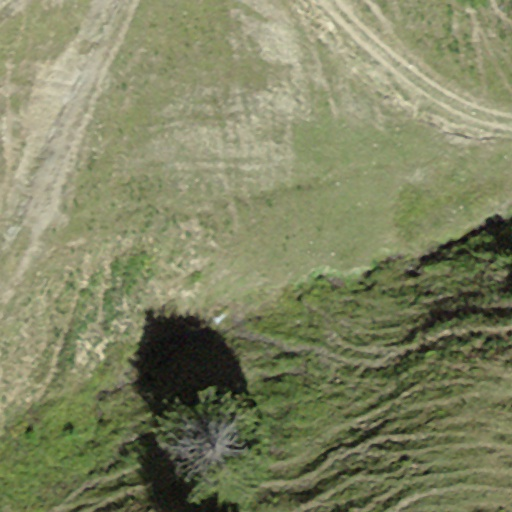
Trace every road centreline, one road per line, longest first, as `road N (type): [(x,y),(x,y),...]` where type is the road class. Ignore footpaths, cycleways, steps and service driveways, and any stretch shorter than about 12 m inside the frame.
road 1 (track): [(0,284),(36,217),(114,0)]
road 2 (track): [(308,0),(387,91),(461,123),(511,134)]
